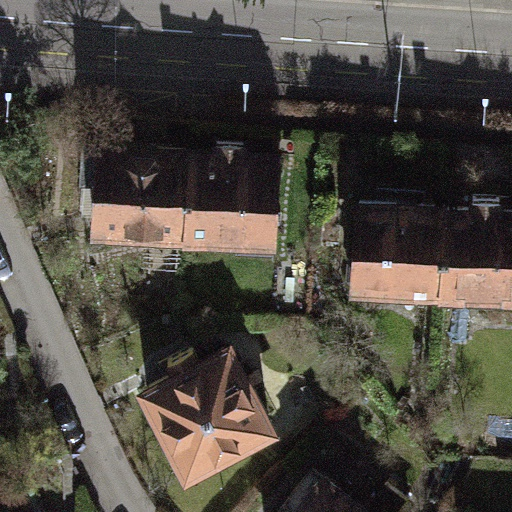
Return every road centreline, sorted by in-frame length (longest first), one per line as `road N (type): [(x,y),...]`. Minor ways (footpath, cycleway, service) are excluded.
road 1 (secondary): [(0,15),(511,53)]
road 2 (residential): [(0,225),(133,511)]
